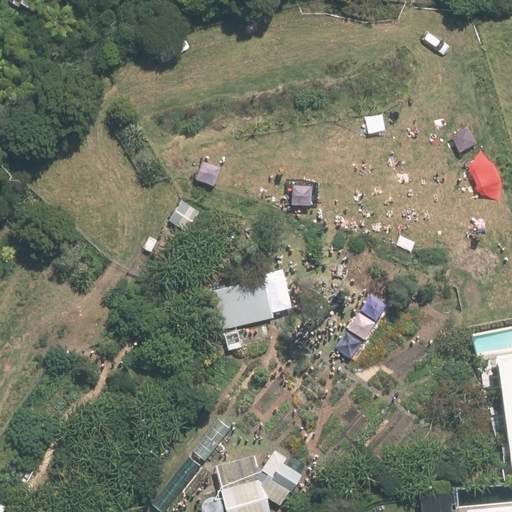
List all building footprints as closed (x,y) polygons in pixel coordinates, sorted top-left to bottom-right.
[(275,316),(265,277),(212,289),(221,329),(275,316)] [(511,353),(500,355),(511,450),(511,353)] [(232,446),(214,426),(202,438),(220,457),(232,446)] [(211,465),(186,447),(164,478),(189,496),(211,465)] [(287,454),(276,448),(264,469),(274,474),(265,490),(283,501),(290,488),(293,490),(303,473),(283,461),(287,454)] [(222,489),(228,511),(270,511),(254,455),(218,465),(224,488),(222,489)]
